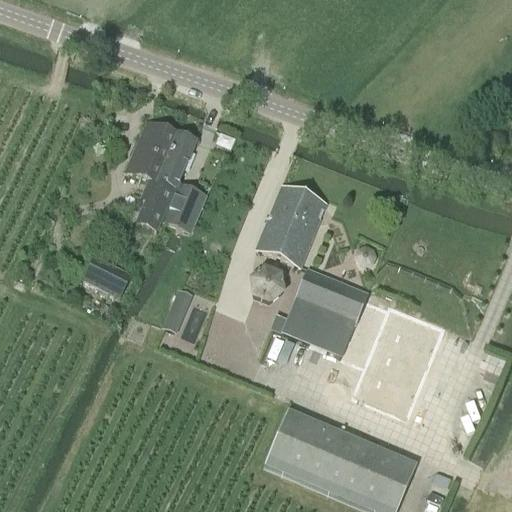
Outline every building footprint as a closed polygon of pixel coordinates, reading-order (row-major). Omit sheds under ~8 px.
[(165,162),(174,140),(144,128),(125,176),(152,187),(136,228),(156,236),(159,228),(174,195),(162,190),(167,178),(158,174),(164,161),(165,162)] [(176,190),(193,148),(174,140),(165,162),(164,161),(158,174),(167,178),(162,190),(174,195),(159,228),(189,241),(205,202),(176,190)] [(303,274),(305,269),(301,268),(325,209),(280,192),(255,254),(303,274)] [(370,269),(373,263),(371,256),(364,253),(357,255),(354,262),(356,269),(363,272),(370,269)] [(82,284),(118,303),(130,282),(93,263),(82,284)] [(281,279),(262,272),(247,284),(249,304),(268,312),(284,299),(281,279)] [(383,410),(419,321),(306,276),(286,326),(275,322),(270,335),(356,370),(345,395),(383,410)] [(177,295),(161,333),(175,339),(191,301),(177,295)] [(359,511),(397,511),(415,471),(286,416),(263,471),(359,511)]
